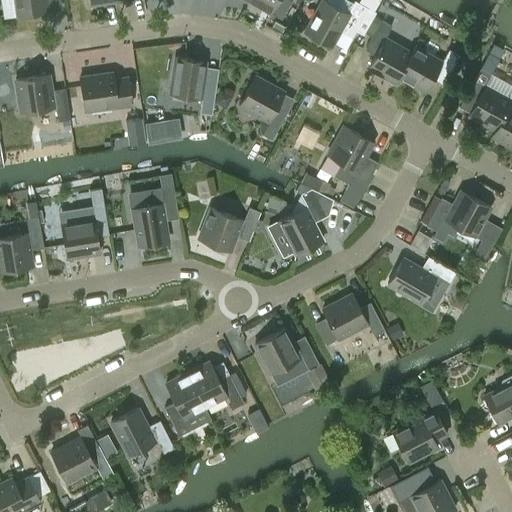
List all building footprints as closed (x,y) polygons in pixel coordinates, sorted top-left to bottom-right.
[(15,0),(18,15),(46,11),(44,0),(15,0)] [(270,13),(271,12),(281,17),(290,0),(291,0),(298,3),(299,0),(248,0),(248,1),(270,13)] [(323,0),(305,32),(330,46),(339,30),(351,37),(368,7),(358,2),(355,0),(353,3),(348,0),(323,0)] [(381,20),(376,28),(365,49),(375,55),(368,67),(395,82),(399,76),(411,52),(384,38),(391,25),(381,20)] [(481,65),(480,67),(483,69),(490,73),(502,51),(497,48),(492,45),(491,46),(483,61),(481,65)] [(411,52),(399,76),(425,91),(442,61),(414,46),(411,52)] [(444,56),(455,62),(459,55),(448,49),(444,56)] [(199,98),(202,98),(200,112),(211,113),(217,80),(202,78),(205,60),(176,56),(170,93),(199,98)] [(511,100),(484,85),(490,73),(483,69),(480,67),(459,105),(469,111),(467,115),(494,129),(511,100)] [(84,111),(132,103),(128,77),(114,79),(112,72),(79,77),(84,111)] [(70,119),(65,88),(51,90),(48,74),(15,79),(20,112),(56,107),(58,121),(70,119)] [(276,107),(284,92),(255,75),(238,105),(268,121),(261,133),(272,139),(286,112),(276,107)] [(511,146),(511,108),(508,107),(494,129),(491,135),(511,146)] [(129,144),(145,142),(141,118),(125,121),(129,144)] [(174,118),(147,123),(150,141),(177,136),(174,118)] [(71,129),(70,119),(62,121),(64,130),(71,129)] [(377,163),(365,156),(373,141),(344,125),(327,154),(328,154),(320,168),(348,183),(339,199),(353,206),(377,163)] [(163,213),(177,210),(173,187),(161,189),(164,203),(132,208),(138,246),(168,241),(163,213)] [(278,220),(287,237),(294,251),(296,254),(322,241),(313,223),(326,216),(331,200),(310,190),(299,195),(305,207),(278,220)] [(426,223),(425,225),(436,230),(442,218),(444,219),(474,235),(481,239),(475,250),(485,256),(501,227),(484,218),(490,206),(461,190),(453,203),(441,196),(440,198),(426,223)] [(103,203),(92,205),(94,219),(61,225),(66,258),(100,252),(97,236),(108,234),(103,203)] [(210,207),(198,239),(230,251),(235,235),(248,241),(260,211),(248,207),(244,220),(210,207)] [(29,232),(7,236),(0,237),(0,271),(32,266),(30,250),(43,247),(38,216),(26,218),(29,232)] [(387,283),(420,303),(437,275),(449,282),(455,272),(434,260),(427,272),(421,268),(402,257),(387,283)] [(359,307),(352,293),(322,309),(326,317),(315,323),(326,345),(337,339),(367,323),(374,335),(384,330),(370,302),(359,307)] [(304,335),(292,342),(284,328),(254,343),(270,373),(277,386),(305,370),(315,390),(329,383),(304,335)] [(209,361),(187,372),(204,406),(226,395),(233,407),(243,402),(229,374),(218,380),(209,361)] [(187,372),(165,383),(174,402),(164,407),(178,435),(189,430),(182,417),(204,406),(187,372)] [(511,375),(510,375),(501,380),(500,383),(502,386),(483,396),(497,423),(511,414),(511,375)] [(433,404),(445,399),(435,378),(423,383),(433,404)] [(128,455),(157,441),(163,453),(174,448),(163,426),(150,433),(137,407),(110,421),(128,455)] [(434,410),(392,432),(407,462),(437,446),(434,440),(447,433),(434,410)] [(68,481),(70,484),(91,472),(90,469),(96,466),(102,478),(113,473),(98,445),(88,450),(80,436),(50,452),(66,482),(68,481)] [(425,487),(420,476),(416,471),(380,489),(385,499),(394,494),(397,501),(409,495),(418,511),(448,511),(454,509),(439,479),(425,487)] [(0,511),(17,511),(25,508),(40,501),(28,477),(15,484),(12,478),(0,483),(0,511)]
